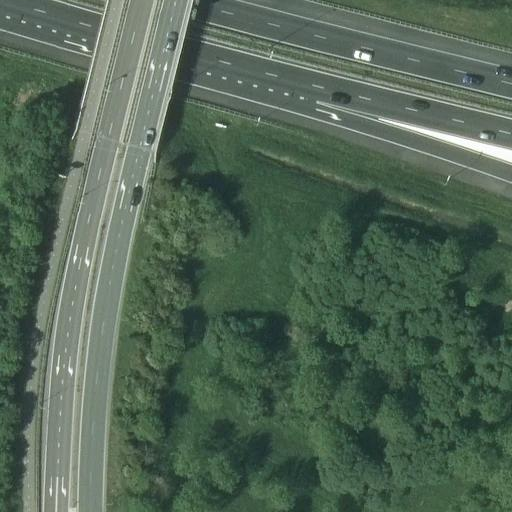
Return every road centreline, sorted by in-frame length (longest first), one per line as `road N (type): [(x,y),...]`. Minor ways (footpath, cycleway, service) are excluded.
road 1 (secondary): [(141,0),(78,268),(61,386),(56,511)]
road 2 (secondary): [(90,511),(108,287),(174,0)]
road 3 (motorway): [(511,85),(177,0)]
road 4 (motorway): [(0,0),(308,86)]
road 5 (motorway): [(308,86),(511,175)]
road 6 (motorway): [(308,86),(511,135)]
